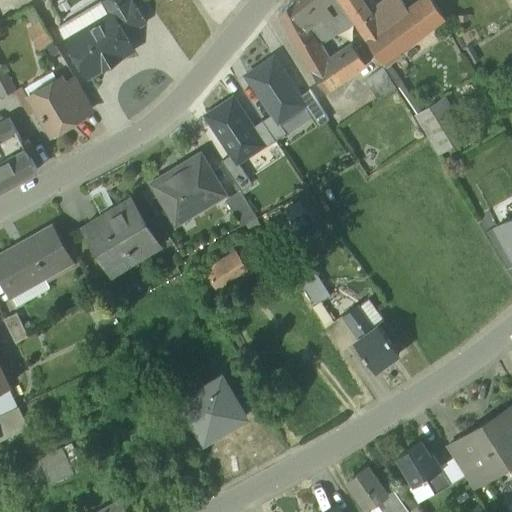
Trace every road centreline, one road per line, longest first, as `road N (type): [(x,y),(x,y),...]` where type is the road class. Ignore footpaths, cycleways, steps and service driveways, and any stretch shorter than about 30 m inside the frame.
road 1 (residential): [(201,511),(386,411),(511,322)]
road 2 (residential): [(0,209),(155,122),(262,0)]
